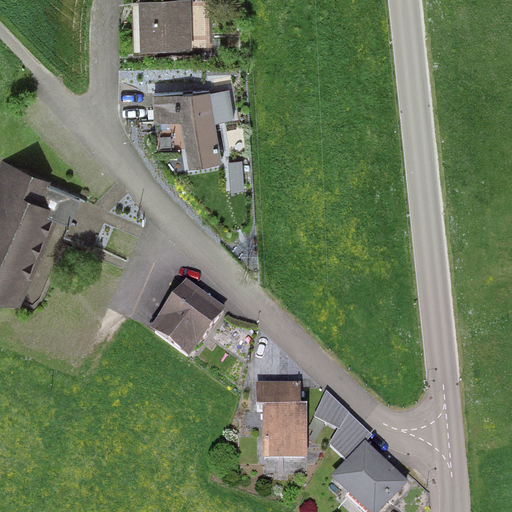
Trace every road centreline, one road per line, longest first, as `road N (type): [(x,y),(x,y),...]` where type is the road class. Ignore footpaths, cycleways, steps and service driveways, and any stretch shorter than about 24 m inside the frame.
road 1 (residential): [(446,431),(395,430),(373,415),(218,267),(100,139),(109,0)]
road 2 (tertiary): [(404,0),(446,431)]
road 3 (track): [(0,29),(100,139)]
